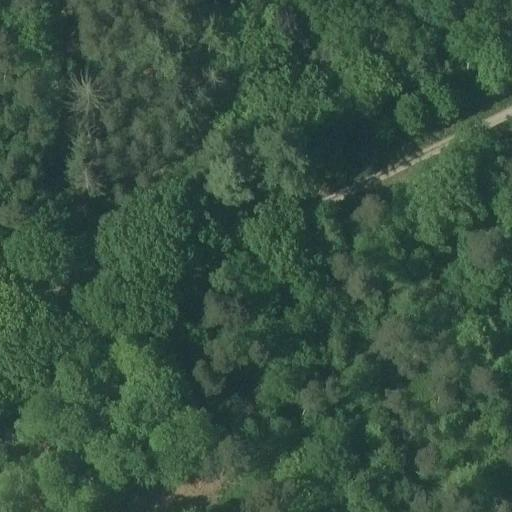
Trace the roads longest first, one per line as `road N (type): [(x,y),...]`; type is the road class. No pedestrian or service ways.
road 1 (track): [(15,355),(511,106)]
road 2 (track): [(307,0),(367,22),(511,45)]
